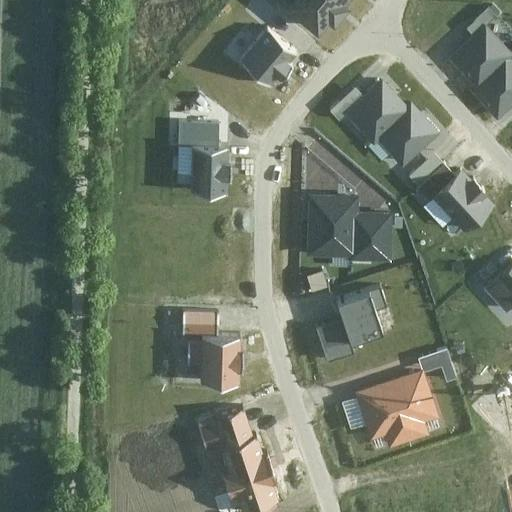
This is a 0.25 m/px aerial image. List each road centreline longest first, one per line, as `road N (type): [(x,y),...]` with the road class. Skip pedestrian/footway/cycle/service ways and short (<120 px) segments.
road 1 (residential): [(336,511),(266,304),(265,145),(379,19)]
road 2 (track): [(90,0),(70,511)]
road 3 (residential): [(511,155),(379,19)]
